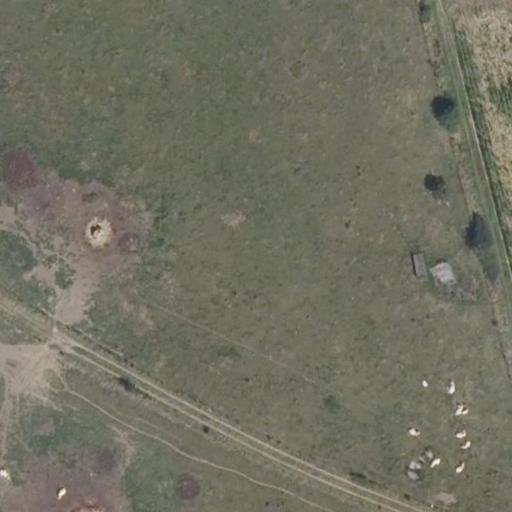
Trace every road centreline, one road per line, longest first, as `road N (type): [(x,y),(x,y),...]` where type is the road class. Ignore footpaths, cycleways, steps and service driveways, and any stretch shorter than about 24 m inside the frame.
road 1 (track): [(0,300),(216,425),(411,511)]
road 2 (track): [(429,0),(511,313)]
